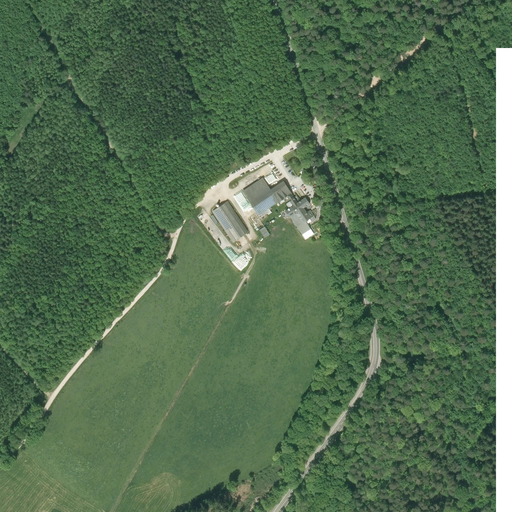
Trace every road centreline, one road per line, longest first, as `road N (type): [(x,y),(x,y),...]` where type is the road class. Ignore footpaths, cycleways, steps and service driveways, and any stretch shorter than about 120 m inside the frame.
road 1 (track): [(306,138),(230,177),(186,215),(161,270),(54,397)]
road 2 (track): [(176,236),(150,219),(35,0)]
road 3 (track): [(343,111),(471,0)]
road 4 (track): [(511,187),(355,205)]
road 5 (track): [(374,365),(475,347),(511,356)]
road 6 (secondary): [(316,132),(275,0)]
